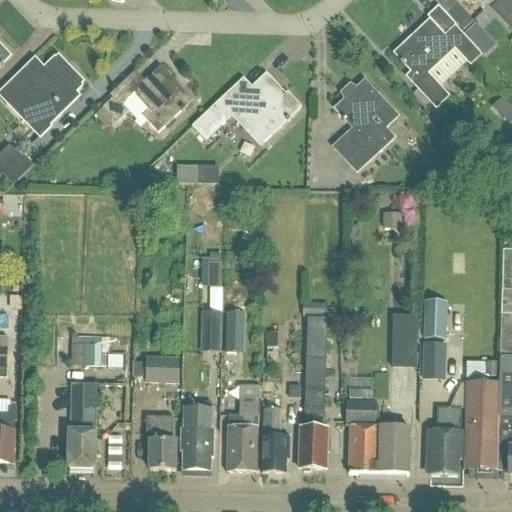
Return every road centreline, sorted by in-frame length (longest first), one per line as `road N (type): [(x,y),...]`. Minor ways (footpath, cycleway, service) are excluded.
road 1 (residential): [(347,511),(0,501)]
road 2 (residential): [(22,0),(55,19),(300,25),(339,0)]
